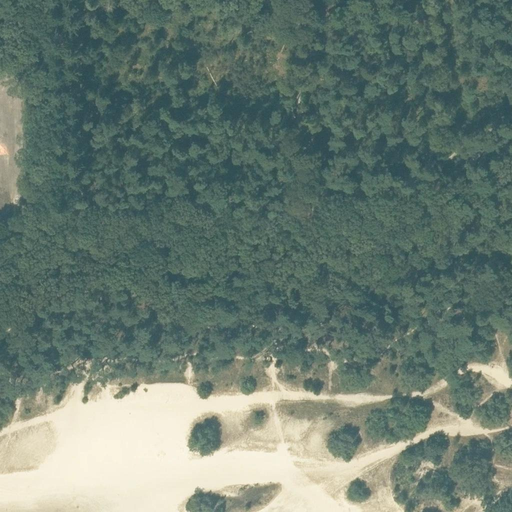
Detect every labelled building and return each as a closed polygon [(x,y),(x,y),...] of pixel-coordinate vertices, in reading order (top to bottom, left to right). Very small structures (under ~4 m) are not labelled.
[(0,86),(0,96),(22,95),(22,86),(0,86)] [(0,102),(0,111),(21,111),(20,101),(0,102)] [(22,127),(13,128),(13,136),(23,135),(22,127)] [(3,145),(23,144),(23,137),(3,138),(3,145)] [(15,145),(16,156),(24,155),(24,144),(15,145)] [(22,158),(0,159),(0,162),(0,167),(22,166),(22,158)] [(0,188),(21,188),(21,180),(0,180),(0,188)]
